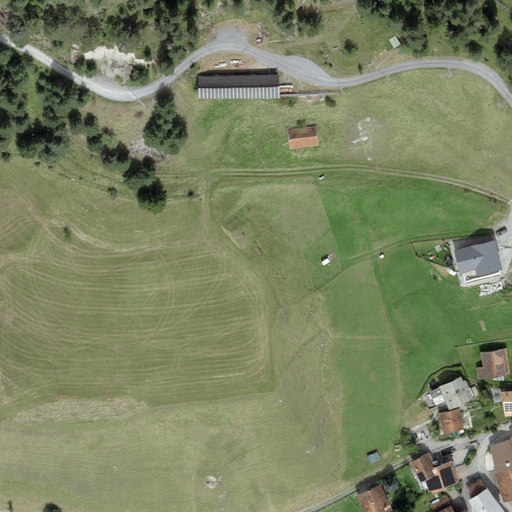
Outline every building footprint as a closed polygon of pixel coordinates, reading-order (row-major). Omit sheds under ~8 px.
[(396,41),(390,46),(394,52),(401,48),(396,41)] [(279,75),(198,77),(198,97),(279,95),(279,75)] [(316,126),(286,130),(289,149),(318,144),(316,126)] [(497,243),(496,238),(453,248),(459,271),(474,267),(475,272),(502,266),(501,261),(497,243)] [(511,375),(511,371),(508,352),(483,356),(485,370),(479,371),(481,381),(511,375)] [(464,377),(441,388),(442,390),(433,395),(439,407),(449,402),(452,409),(474,398),(464,377)] [(461,410),(442,415),(447,435),(466,430),(461,410)] [(511,470),(511,442),(492,449),(499,475),(511,470)] [(429,456),(413,464),(423,483),(428,481),(432,492),(461,483),(454,463),(436,469),(429,456)] [(506,503),(511,501),(511,470),(499,475),(496,475),(506,503)] [(384,486),(360,498),(366,511),(389,511),(395,510),(384,486)] [(506,511),(490,489),(471,502),(477,511),(506,511)]
